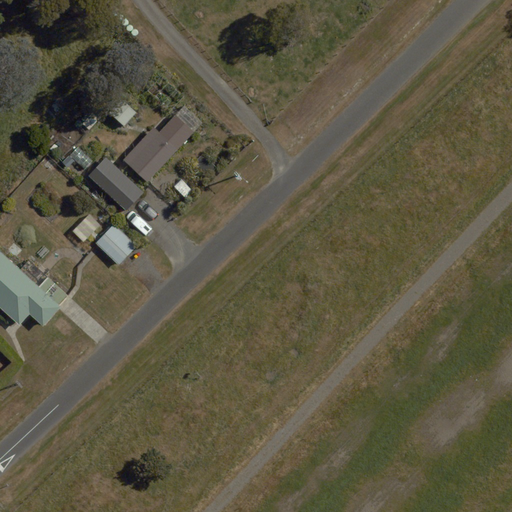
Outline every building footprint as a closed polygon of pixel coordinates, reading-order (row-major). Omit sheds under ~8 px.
[(105,124),(94,113),(82,125),(93,136),(105,124)] [(148,165),(116,195),(138,219),(170,188),(148,165)] [(84,246),(103,226),(86,211),(68,231),(84,246)] [(144,252),(118,224),(97,243),(123,271),(144,252)] [(0,281),(0,351),(8,360),(22,346),(38,363),(59,342),(0,281)]
